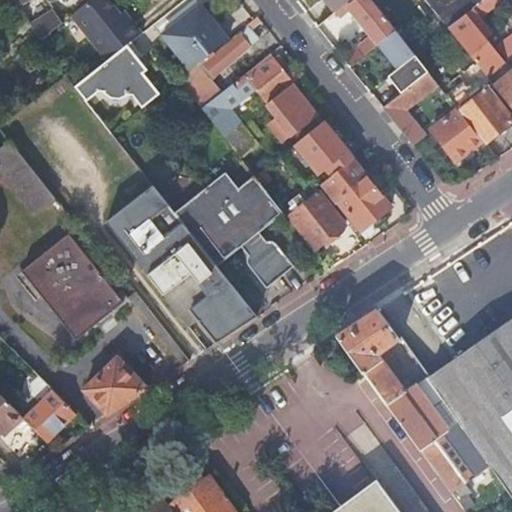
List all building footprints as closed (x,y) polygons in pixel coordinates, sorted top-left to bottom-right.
[(91,0),(81,10),(71,18),(108,62),(132,43),(143,35),(132,22),(128,25),(116,11),(106,0),(91,0)] [(350,0),(325,0),(335,12),(336,11),(350,0)] [(395,32),(370,0),(350,0),(336,11),(341,17),(349,10),(373,40),(369,43),(367,41),(362,45),(358,49),(360,52),(363,56),(378,45),(395,32)] [(438,0),(425,0),(424,1),(448,30),(483,2),(486,0),(457,0),(445,9),(438,0)] [(498,3),(496,0),(486,0),(483,2),(489,10),(498,3)] [(483,2),(448,30),(487,79),(504,66),(499,60),(484,40),(492,33),(486,25),(479,17),(489,10),(483,2)] [(197,65),(227,42),(212,24),(199,8),(163,37),(191,71),(197,65)] [(261,23),(256,17),(227,42),(197,65),(209,80),(244,52),(247,55),(260,45),(249,32),(255,27),(261,23)] [(428,75),(395,32),(378,45),(388,58),(398,70),(404,65),(407,70),(412,75),(398,86),(404,94),(412,87),(428,75)] [(503,57),(508,63),(511,60),(511,40),(498,51),(503,57)] [(143,57),(132,43),(108,62),(76,89),(88,104),(100,94),(105,94),(105,95),(112,101),(121,102),(128,98),(128,97),(133,97),(143,110),(145,108),(160,96),(147,78),(135,63),(143,57)] [(360,52),(345,64),(348,68),(363,56),(360,52)] [(220,94),(201,109),(224,139),(239,126),(226,109),(253,88),(266,103),(290,84),(291,85),(298,79),(294,74),(292,76),(290,78),(286,73),(283,76),(270,60),(267,57),(220,94)] [(274,57),(270,60),(283,76),(286,73),(274,57)] [(499,60),(504,66),(508,63),(503,57),(499,60)] [(191,71),(179,81),(201,109),(220,94),(209,80),(197,65),(191,71)] [(404,65),(398,70),(401,75),(407,70),(404,65)] [(298,79),(303,75),(299,71),(294,74),(298,79)] [(511,73),(494,88),(511,109),(511,73)] [(426,137),(406,112),(438,87),(428,75),(412,87),(404,94),(401,96),(399,98),(382,111),(412,148),(426,137)] [(291,85),(265,106),(274,118),(272,120),(275,123),(268,128),(281,144),(316,116),(303,101),(291,85)] [(458,114),(481,143),(483,146),(500,133),(511,123),(511,109),(494,88),(493,86),(458,114)] [(376,104),(382,111),(399,98),(391,88),(374,102),(376,104)] [(457,112),(430,132),(455,164),(467,155),(481,143),(458,114),(457,112)] [(322,124),(294,146),(317,175),(323,183),(350,162),(352,161),(345,152),(334,138),(322,124)] [(224,139),(239,159),(255,146),(239,126),(224,139)] [(55,200),(10,142),(0,149),(0,171),(34,216),(55,200)] [(323,183),(318,187),(334,207),(337,205),(359,232),(389,209),(350,162),(323,183)] [(226,175),(209,189),(279,279),(293,268),(276,247),(274,244),(271,243),(267,242),(264,243),(260,245),(253,238),(283,215),(255,179),(239,192),(226,175)] [(175,216),(153,188),(106,225),(180,320),(190,313),(215,345),(256,319),(216,267),(175,216)] [(209,189),(175,216),(216,267),(245,244),(251,252),(248,255),(247,259),(246,263),(247,267),(265,290),(279,279),(209,189)] [(289,218),(314,250),(344,226),(318,194),(289,218)] [(122,305),(69,236),(21,273),(75,342),(122,305)] [(338,338),(463,511),(464,511),(472,506),(466,497),(470,495),(462,485),(490,468),(458,423),(447,431),(415,387),(413,385),(403,392),(393,377),(400,372),(385,351),(399,342),(378,312),(369,318),(338,338)] [(490,468),(511,498),(511,321),(461,356),(426,380),(458,423),(490,468)] [(146,391),(148,390),(118,359),(84,392),(108,416),(146,391)] [(447,431),(458,423),(426,380),(415,387),(447,431)] [(47,443),(75,416),(61,402),(52,393),(29,416),(18,405),(13,410),(21,418),(24,421),(25,420),(26,421),(41,437),(47,443)] [(13,410),(0,396),(0,433),(3,430),(6,427),(9,430),(21,418),(13,410)] [(434,511),(444,505),(432,487),(439,483),(433,474),(424,480),(420,474),(410,481),(431,511),(434,511)] [(238,511),(213,478),(192,493),(171,509),(173,511),(238,511)] [(340,511),(399,511),(379,484),(351,504),(340,511)] [(173,511),(171,509),(165,500),(149,511),(173,511)]
